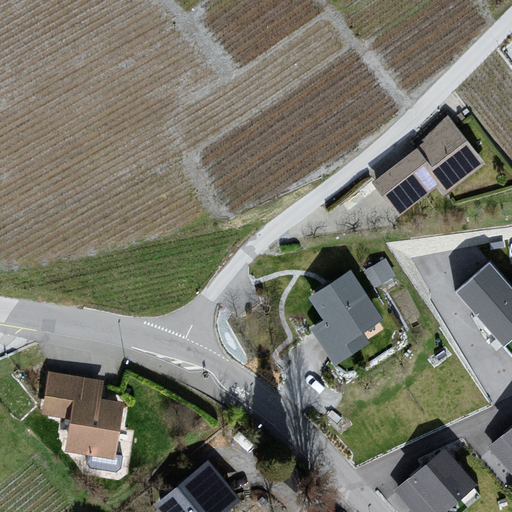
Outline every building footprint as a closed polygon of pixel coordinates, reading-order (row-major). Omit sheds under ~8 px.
[(443,120),(364,186),(390,215),(428,193),(435,200),(478,168),(443,120)] [(486,257),(452,287),(501,344),(511,335),(511,283),(510,285),(486,257)] [(324,318),(309,328),(332,363),(366,341),(359,331),(382,316),(348,265),(307,293),(324,318)] [(98,383),(42,373),(34,416),(62,423),(58,452),(107,460),(116,404),(96,398),(98,383)] [(511,424),(490,444),(511,468),(511,424)] [(471,480),(442,448),(397,488),(418,511),(441,511),(439,509),(471,480)] [(214,511),(235,496),(206,459),(155,500),(164,511),(214,511)]
